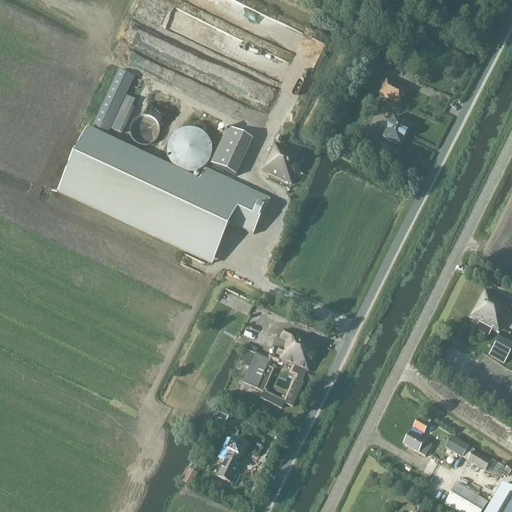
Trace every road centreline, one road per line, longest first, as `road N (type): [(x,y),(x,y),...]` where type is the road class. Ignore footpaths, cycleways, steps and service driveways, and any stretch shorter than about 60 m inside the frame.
road 1 (unclassified): [(263,511),(511,18)]
road 2 (tertiary): [(326,511),(511,142)]
road 3 (track): [(511,446),(397,369)]
